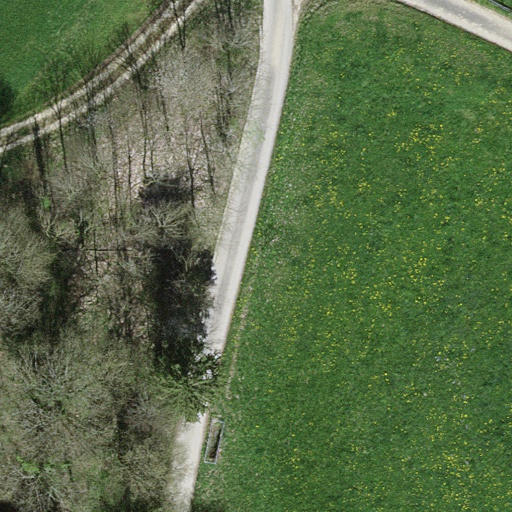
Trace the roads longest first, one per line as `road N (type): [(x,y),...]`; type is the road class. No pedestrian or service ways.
road 1 (track): [(176,511),(276,49),(279,0)]
road 2 (track): [(0,140),(125,73),(195,0)]
